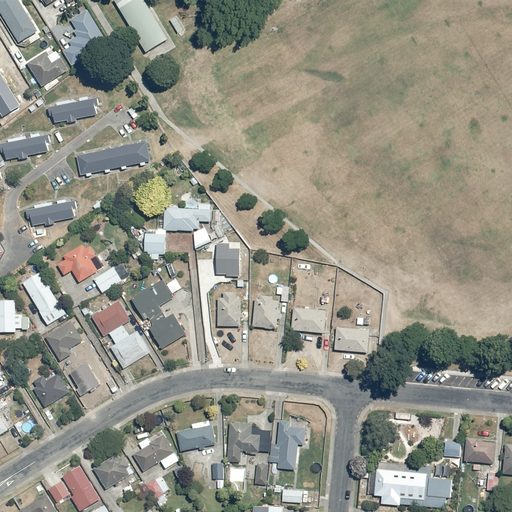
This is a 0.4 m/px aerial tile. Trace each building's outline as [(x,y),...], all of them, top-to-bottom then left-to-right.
[(18,0),(0,0),(0,11),(19,43),(38,32),(18,0)] [(161,41),(135,0),(111,0),(105,4),(137,56),(161,41)] [(72,45),(63,51),(73,67),(109,44),(88,9),(71,20),(77,29),(74,31),(78,37),(70,41),(72,45)] [(182,12),(170,20),(179,33),(190,25),(182,12)] [(46,52),(28,64),(42,87),(69,70),(61,58),(53,63),(46,52)] [(29,89),(19,71),(13,74),(23,92),(29,89)] [(99,98),(48,108),(50,117),(54,116),(55,124),(68,121),(69,124),(77,122),(76,120),(98,115),(96,108),(101,107),(99,98)] [(50,135),(0,144),(0,145),(2,154),(5,153),(7,161),(20,158),(21,161),(28,159),(28,157),(49,152),(48,145),(52,144),(50,135)] [(147,142),(78,156),(82,176),(151,162),(147,142)] [(76,200),(26,211),(28,220),(31,219),(33,227),(46,224),(47,226),(54,225),(54,222),(75,218),(74,211),(78,210),(76,200)] [(166,208),(164,230),(194,232),(195,230),(199,230),(200,222),(212,223),(212,211),(166,208)] [(168,231),(147,230),(146,251),(167,252),(168,231)] [(230,244),(217,244),(217,275),(227,275),(227,277),(241,277),(241,250),(230,250),(230,244)] [(66,260),(58,265),(64,276),(73,271),(80,283),(99,271),(92,260),(97,257),(91,247),(85,250),(82,246),(64,257),(66,260)] [(123,281),(115,267),(95,279),(103,293),(123,281)] [(42,272),(23,284),(48,326),(67,315),(42,272)] [(154,327),(150,329),(163,350),(187,335),(174,314),(168,319),(160,307),(175,298),(164,280),(132,300),(145,321),(149,319),(154,327)] [(290,287),(278,286),(278,295),(283,295),(283,302),(290,302),(290,287)] [(219,299),(219,327),(241,327),(242,299),(236,299),(236,293),(224,293),(224,299),(219,299)] [(261,300),(256,299),(253,327),(277,330),(280,302),(273,301),(274,297),(261,296),(261,300)] [(16,301),(0,300),(0,332),(16,333),(16,301)] [(120,301),(93,318),(105,337),(132,321),(120,301)] [(294,308),(292,331),(325,334),(327,311),(294,308)] [(370,330),(337,328),(335,350),(368,353),(370,330)] [(138,331),(111,348),(124,370),(152,353),(138,331)] [(89,349),(62,364),(77,388),(89,382),(86,377),(100,368),(89,349)] [(38,387),(35,389),(46,407),(71,392),(59,374),(48,380),(45,375),(34,382),(38,387)] [(0,436),(9,431),(0,415),(0,436)] [(291,422),(280,421),(278,447),(280,447),(278,469),(296,470),(298,445),(305,445),(306,429),(291,428),(291,422)] [(194,430),(178,433),(182,452),(218,445),(214,426),(205,427),(204,422),(193,425),(194,430)] [(253,425),(231,423),(228,462),(242,463),(242,451),(260,453),(261,436),(252,435),(253,425)] [(150,445),(134,455),(144,472),(161,462),(166,469),(179,461),(164,436),(149,444),(150,445)] [(467,438),(465,461),(494,463),(496,442),(478,441),(478,439),(467,438)] [(463,443),(444,441),(442,455),(461,458),(463,443)] [(511,444),(506,444),(503,474),(511,474),(511,444)] [(118,454),(94,469),(107,490),(130,475),(127,470),(130,467),(124,457),(121,459),(118,454)] [(225,464),(213,464),(213,479),(218,479),(218,489),(225,488),(225,464)] [(269,465),(257,464),(256,483),(268,484),(269,465)] [(81,466),(63,477),(75,496),(72,498),(80,511),(81,511),(102,500),(81,466)] [(377,470),(375,497),(382,497),(382,505),(401,507),(401,499),(425,501),(426,497),(451,499),(452,481),(428,479),(428,474),(377,470)] [(170,489),(161,476),(159,477),(157,474),(143,483),(154,500),(170,489)] [(500,475),(489,474),(487,491),(498,492),(500,475)] [(58,502),(71,494),(70,493),(71,493),(62,479),(49,487),(58,502)] [(304,490),(284,489),(283,501),(303,502),(304,490)] [(58,511),(47,495),(20,511),(58,511)]
